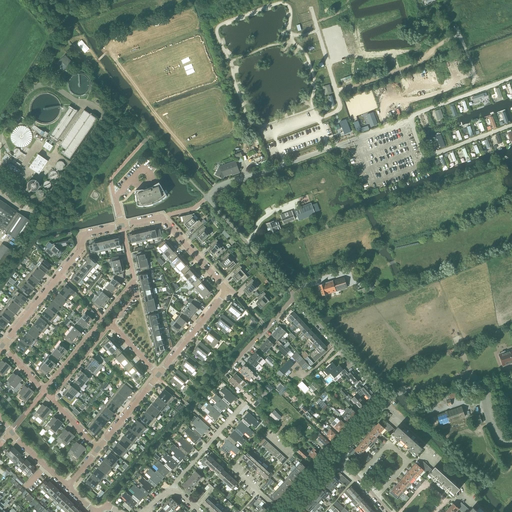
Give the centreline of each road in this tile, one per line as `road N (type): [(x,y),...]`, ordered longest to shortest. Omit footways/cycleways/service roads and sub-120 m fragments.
road 1 (unclassified): [(0,175),(46,200),(103,115),(42,84),(17,109),(0,144)]
road 2 (residential): [(159,374),(228,289),(161,216),(121,225)]
road 3 (residential): [(121,225),(81,235),(79,252),(3,346)]
road 4 (residential): [(134,282),(44,389)]
road 5 (unclassified): [(386,396),(293,299)]
road 6 (unclassified): [(293,299),(205,198)]
